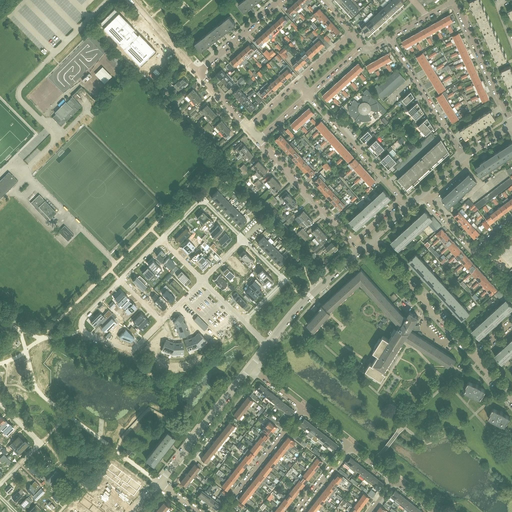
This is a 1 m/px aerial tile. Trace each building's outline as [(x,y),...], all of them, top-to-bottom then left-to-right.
[(243,0),(238,4),(244,12),(259,0),(243,0)] [(303,0),(298,0),(297,1),(303,9),(305,7),(303,5),(306,3),(303,0)] [(351,0),(344,7),(348,12),(357,4),(353,0),(351,0)] [(395,11),(399,7),(392,0),(388,4),(395,11)] [(473,9),(473,10),(473,11),(474,11),(476,16),(485,12),(479,0),(470,0),(469,1),(472,7),(471,7),(472,8),(473,9)] [(297,1),(292,5),(297,11),(301,7),(303,9),(297,1)] [(391,15),(395,11),(388,4),(388,3),(383,7),(391,15)] [(352,16),(361,8),(357,4),(348,12),(352,16)] [(297,11),(292,5),(287,10),(292,15),(295,13),(297,15),(299,13),(297,11)] [(384,8),(379,12),(386,19),(391,15),(383,7),(384,8)] [(114,8),(99,24),(141,67),(157,52),(114,8)] [(319,8),(313,14),(314,16),(316,15),(318,18),(324,13),(319,8)] [(374,14),(373,14),(382,23),(386,19),(379,12),(375,16),(374,14)] [(480,25),(480,27),(481,26),(483,32),(493,28),(485,12),(476,16),(479,22),(478,22),(479,24),(480,23),(480,25)] [(318,18),(322,22),(327,17),(324,13),(318,18)] [(370,20),(377,27),(382,23),(373,14),(369,18),(370,20)] [(446,17),(444,18),(448,24),(453,21),(449,15),(446,17)] [(229,16),(212,30),(218,38),(236,24),(229,16)] [(301,31),(292,22),(290,19),(287,21),(283,16),(278,20),(286,28),(290,24),(297,32),(299,33),(301,31)] [(322,22),(326,27),(332,22),(327,17),(322,22)] [(442,19),(439,21),(442,27),(448,24),(444,18),(442,19)] [(278,20),(274,24),(279,29),(283,26),(286,28),(278,20)] [(365,22),(364,22),(373,31),(377,27),(370,20),(366,24),(365,22)] [(436,22),(434,24),(437,30),(439,33),(440,32),(441,31),(440,29),(442,27),(439,21),(436,23),(436,22)] [(326,27),(330,31),(336,26),(332,22),(326,27)] [(368,36),(373,31),(364,22),(360,26),(368,36)] [(274,24),(269,28),(274,33),(279,29),(274,24)] [(432,25),(428,27),(432,33),(437,30),(434,24),(431,25),(432,25)] [(340,31),(336,26),(330,31),(329,32),(331,34),(332,33),(334,36),(340,31)] [(425,28),(423,29),(428,39),(429,38),(430,37),(429,35),(432,33),(428,27),(425,28)] [(269,28),(265,32),(272,40),(274,38),(272,36),(274,33),(269,28)] [(488,41),(487,41),(487,42),(488,42),(490,48),(500,44),(493,28),(483,32),(486,38),(485,38),(486,39),(487,39),(488,41)] [(421,31),(418,33),(422,39),(425,37),(426,40),(427,39),(428,39),(423,29),(421,31)] [(201,51),(218,38),(212,30),(195,43),(201,51)] [(265,32),(260,36),(265,42),(270,38),(271,40),(272,40),(265,32)] [(415,34),(413,35),(418,44),(419,44),(423,41),(422,39),(418,33),(415,34)] [(452,36),(453,39),(451,40),(451,41),(452,43),(462,38),(460,36),(459,33),(452,36)] [(408,38),(411,45),(413,43),(415,46),(416,45),(418,44),(413,35),(411,37),(408,38)] [(261,46),(265,42),(260,36),(256,40),(261,46)] [(325,46),(324,45),(317,37),(313,42),(315,44),(320,49),(322,48),(325,46)] [(405,40),(402,41),(406,48),(411,45),(408,38),(405,40)] [(456,44),(457,47),(464,44),(462,41),(462,40),(462,38),(452,43),(453,44),(453,45),(456,44)] [(249,44),(245,49),(251,56),(256,52),(249,44)] [(315,44),(310,48),(315,53),(320,49),(315,44)] [(457,47),(459,50),(460,52),(467,49),(465,47),(464,44),(457,47)] [(495,56),(494,57),(494,58),(495,58),(498,64),(507,59),(500,44),(490,48),(493,53),(492,54),(493,55),(494,54),(495,56)] [(310,48),(306,52),(311,57),(315,53),(310,48)] [(245,49),(240,53),(247,60),(251,56),(245,49)] [(461,55),(462,58),(469,55),(467,52),(468,51),(467,49),(460,52),(457,54),(458,55),(458,57),(461,55)] [(265,51),(263,53),(269,60),(271,58),(273,56),(276,53),(274,51),(271,54),(269,53),(267,50),(265,51)] [(282,50),(279,53),(284,59),(287,56),(285,53),(282,50)] [(306,52),(302,56),(306,61),(311,57),(306,52)] [(240,53),(236,57),(242,64),(247,60),(240,53)] [(423,53),(416,57),(419,60),(419,61),(420,63),(427,59),(429,57),(427,55),(425,56),(423,53)] [(385,55),(382,56),(386,63),(391,60),(388,54),(385,55)] [(470,58),(469,55),(462,58),(464,61),(461,62),(462,63),(462,65),(472,60),(470,58)] [(302,56),(297,60),(302,65),(306,61),(302,56)] [(380,58),(377,59),(381,66),(386,63),(382,56),(380,58)] [(240,66),(242,64),(236,57),(231,61),(236,66),(238,64),(240,66)] [(374,61),(372,62),(376,69),(381,66),(377,59),(374,61)] [(422,65),(424,69),(431,65),(427,59),(420,63),(422,65)] [(292,64),(297,70),(302,65),(297,60),(292,64)] [(473,62),(472,60),(462,65),(463,66),(463,67),(466,66),(467,69),(474,66),(472,62),(473,62)] [(92,68),(106,83),(114,76),(99,61),(92,68)] [(367,65),(370,72),(376,69),(372,62),(370,64),(367,65)] [(355,65),(354,67),(359,73),(363,68),(358,63),(356,66),(355,65)] [(292,74),(290,72),(292,70),(287,65),(282,69),(283,70),(281,71),(288,78),(290,76),(290,77),(293,75),(292,74)] [(426,72),(428,75),(434,71),(434,70),(437,69),(437,70),(441,68),(439,66),(436,68),(435,66),(433,68),(431,65),(424,69),(426,72)] [(467,69),(468,71),(466,73),(466,74),(467,75),(477,71),(476,69),(475,69),(474,66),(467,69)] [(505,79),(504,79),(505,80),(508,86),(511,83),(511,70),(510,66),(501,70),(503,76),(503,77),(504,77),(505,79)] [(352,69),(349,71),(354,77),(359,73),(354,67),(352,69)] [(216,74),(220,79),(226,74),(222,69),(216,74)] [(406,80),(398,72),(396,70),(379,86),(377,84),(374,87),(376,89),(374,90),(383,101),(406,80)] [(281,75),(278,77),(283,82),(288,78),(281,71),(279,72),(281,75)] [(347,74),(345,75),(350,81),(354,77),(349,71),(347,74)] [(429,77),(431,81),(438,76),(434,71),(428,75),(429,77)] [(471,77),(472,80),(479,77),(477,73),(478,73),(477,71),(467,75),(468,77),(468,78),(471,77)] [(89,74),(82,80),(84,82),(91,76),(89,74)] [(220,79),(225,84),(232,77),(230,79),(226,74),(220,79)] [(343,77),(340,79),(345,85),(350,81),(345,75),(343,77)] [(433,84),(435,87),(442,82),(438,76),(431,81),(434,84),(433,84)] [(187,82),(183,77),(174,85),(179,90),(187,82)] [(229,89),(236,82),(234,80),(234,79),(232,77),(225,84),(229,89)] [(278,77),(274,81),(279,86),(283,82),(278,77)] [(472,80),(475,85),(482,82),(481,80),(480,80),(479,77),(472,80)] [(338,82),(336,83),(341,89),(345,85),(340,79),(338,82)] [(274,81),(270,85),(274,90),(279,86),(274,81)] [(446,89),(442,82),(435,87),(436,89),(437,89),(439,93),(446,89)] [(475,85),(477,91),(484,88),(482,84),(483,84),(482,82),(475,85)] [(267,87),(265,89),(270,94),(274,90),(270,85),(268,83),(266,85),(267,87)] [(334,85),(331,87),(336,93),(341,89),(336,83),(334,85)] [(329,90),(327,91),(332,97),(336,93),(331,87),(329,90)] [(233,93),(238,98),(245,91),(244,91),(242,92),(239,88),(233,93)] [(477,91),(480,96),(486,93),(486,91),(485,91),(484,88),(477,91)] [(186,95),(191,100),(198,94),(193,89),(186,95)] [(259,95),(261,97),(263,96),(265,99),(270,94),(265,89),(259,95)] [(349,109),(349,110),(349,113),(351,116),(352,116),(355,120),(355,121),(356,121),(357,122),(360,123),(361,121),(364,121),(366,121),(369,121),(372,119),(368,113),(368,112),(370,110),(378,112),(378,110),(382,114),(386,111),(367,89),(363,93),(365,95),(363,95),(362,95),(363,102),(361,104),(360,104),(354,100),(353,100),(353,101),(352,103),(351,104),(351,105),(349,105),(349,108),(349,109)] [(247,98),(244,94),(246,92),(245,91),(238,98),(242,103),(247,98)] [(327,101),(332,97),(327,91),(325,93),(322,96),(327,101)] [(402,99),(406,103),(402,107),(404,109),(409,105),(407,103),(414,96),(411,91),(402,99)] [(242,103),(246,107),(251,102),(249,100),(251,98),(250,97),(252,95),(250,93),(248,95),(249,96),(247,98),(242,103)] [(438,100),(439,102),(446,98),(442,93),(436,97),(438,100)] [(482,102),(489,99),(487,95),(488,95),(486,93),(480,96),(482,102)] [(191,100),(196,105),(202,99),(198,94),(191,100)] [(52,118),(55,120),(61,126),(81,106),(72,97),(70,99),(67,102),(66,101),(54,113),(56,114),(52,118)] [(441,104),(443,107),(449,103),(446,98),(439,102),(441,104)] [(253,101),(251,102),(246,107),(250,112),(256,107),(255,106),(258,104),(256,101),(255,102),(253,101)] [(408,110),(412,115),(421,107),(417,101),(411,107),(409,105),(404,109),(406,112),(408,110)] [(444,110),(446,112),(452,108),(449,103),(443,107),(445,110),(444,110)] [(203,113),(206,115),(212,110),(207,105),(200,111),(202,114),(203,113)] [(412,115),(416,119),(412,123),(414,125),(419,121),(417,118),(424,112),(421,107),(412,115)] [(447,114),(449,117),(458,112),(455,113),(453,111),(456,109),(455,108),(454,107),(452,108),(446,112),(447,114)] [(306,110),(304,112),(309,117),(314,113),(309,108),(306,110)] [(210,120),(217,115),(212,110),(206,115),(208,118),(207,119),(209,121),(210,120)] [(488,123),(489,124),(490,123),(490,122),(495,119),(490,110),(475,120),(480,129),(486,125),(487,125),(487,124),(488,123)] [(303,114),(300,116),(305,121),(309,117),(304,112),(303,113),(303,114)] [(458,118),(461,117),(464,115),(462,113),(460,115),(458,112),(449,117),(451,120),(452,122),(459,119),(458,118)] [(297,118),(296,120),(301,125),(305,121),(300,116),(297,118)] [(418,126),(422,130),(430,122),(427,117),(421,123),(419,121),(414,125),(416,127),(418,126)] [(221,120),(213,127),(214,128),(214,129),(215,130),(216,131),(217,132),(218,132),(226,125),(221,120)] [(300,128),(299,127),(301,125),(296,120),(294,121),(294,122),(291,124),(296,130),(296,129),(297,131),(300,128)] [(460,130),(465,138),(471,135),(472,135),(471,134),(473,133),(474,133),(475,133),(475,132),(480,129),(475,120),(460,130)] [(316,126),(320,131),(325,126),(324,124),(321,121),(316,126)] [(434,127),(430,122),(422,130),(425,135),(424,136),(426,138),(431,134),(429,132),(434,127)] [(231,130),(226,125),(218,132),(220,131),(226,137),(230,134),(228,132),(231,130)] [(320,131),(324,135),(329,130),(327,127),(325,126),(320,131)] [(324,135),(328,139),(333,134),(332,133),(329,130),(324,135)] [(364,142),(369,137),(371,140),(376,135),(374,133),(372,134),(368,130),(360,137),(364,142)] [(328,139),(332,144),(337,139),(335,136),(333,134),(328,139)] [(276,140),(280,144),(285,140),(281,135),(276,140)] [(368,146),(372,151),(380,143),(376,139),(378,138),(376,135),(371,140),(373,142),(368,146)] [(406,188),(448,150),(441,138),(441,139),(441,140),(398,179),(397,178),(406,188)] [(332,144),(336,148),(341,143),(340,141),(340,142),(337,139),(332,144)] [(280,144),(284,149),(289,144),(285,140),(280,144)] [(238,159),(243,155),(249,150),(244,145),(241,142),(233,149),(235,151),(237,150),(240,154),(236,157),(238,159)] [(284,149),(288,154),(294,149),(296,147),(292,142),(289,144),(284,149)] [(501,150),(497,152),(502,161),(508,157),(508,159),(511,156),(511,142),(508,145),(509,146),(501,150)] [(343,145),(341,143),(336,148),(340,153),(345,148),(343,145)] [(376,155),(381,151),(383,153),(388,149),(386,146),(384,148),(380,143),(372,151),(376,155)] [(400,143),(394,148),(397,152),(403,146),(400,143)] [(380,160),(384,164),(393,157),(397,153),(390,147),(388,149),(383,153),(385,155),(380,160)] [(340,157),(342,155),(344,157),(349,152),(348,150),(345,148),(340,153),(338,155),(340,157)] [(288,154),(293,158),(298,153),(294,149),(288,154)] [(246,162),(248,160),(253,155),(249,150),(243,155),(242,157),(246,162)] [(351,154),(349,152),(344,157),(348,162),(353,157),(351,154)] [(486,159),(482,162),(487,170),(493,167),(494,168),(498,165),(498,164),(502,161),(497,152),(493,155),(494,155),(486,160),(486,159)] [(293,158),(297,163),(302,158),(298,153),(293,158)] [(396,161),(393,157),(384,164),(389,169),(393,164),(395,166),(400,162),(398,160),(396,161)] [(297,163),(301,167),(306,163),(302,158),(297,163)] [(349,163),(354,168),(359,163),(357,161),(355,158),(349,163)] [(253,166),(257,171),(263,166),(258,161),(253,166)] [(480,175),(487,170),(482,162),(480,163),(481,164),(475,168),(480,175)] [(301,167),(305,172),(312,166),(310,163),(308,165),(306,163),(301,167)] [(354,168),(358,172),(363,167),(361,165),(359,163),(354,168)] [(268,171),(263,166),(257,171),(262,176),(268,171)] [(316,170),(312,166),(305,172),(309,177),(316,170)] [(358,172),(362,177),(367,172),(365,170),(363,167),(358,172)] [(8,171),(0,178),(0,196),(17,180),(8,171)] [(362,177),(366,181),(371,176),(369,174),(369,173),(367,172),(362,177)] [(459,183),(455,186),(462,194),(467,189),(468,190),(472,187),(471,186),(476,181),(469,174),(466,177),(466,178),(459,184),(459,183)] [(267,181),(264,184),(269,189),(270,188),(272,186),(277,181),(275,179),(274,177),(273,177),(273,176),(267,181)] [(366,181),(370,186),(375,181),(373,178),(371,176),(366,181)] [(314,182),(318,187),(325,180),(324,179),(322,180),(319,177),(314,182)] [(318,187),(323,191),(328,187),(328,186),(325,184),(327,182),(325,180),(318,187)] [(272,186),(270,188),(271,190),(274,194),(276,192),(276,191),(282,186),(281,186),(281,185),(280,183),(279,184),(277,181),(272,186)] [(323,191),(327,196),(334,190),(334,189),(330,185),(328,186),(328,187),(323,191)] [(458,198),(462,194),(455,186),(452,189),(453,190),(446,196),(445,196),(442,199),(446,204),(444,206),(448,210),(450,208),(449,206),(454,202),(454,203),(458,199),(458,198)] [(327,196),(331,201),(336,196),(334,193),(336,191),(334,189),(334,190),(327,196)] [(391,198),(384,190),(372,200),(379,208),(391,198)] [(217,191),(211,197),(215,201),(221,194),(217,191)] [(283,199),(287,203),(293,198),(288,193),(288,194),(286,192),(279,198),(281,200),(283,199)] [(45,201),(39,194),(30,203),(50,223),(54,219),(52,216),(56,213),(45,201)] [(221,194),(215,201),(218,205),(225,198),(221,194)] [(331,201),(335,205),(341,200),(336,196),(331,201)] [(225,198),(218,205),(222,208),(228,202),(225,198)] [(292,209),(292,208),(297,204),(293,198),(287,203),(287,204),(285,206),(287,208),(289,206),(292,209)] [(468,204),(470,207),(471,206),(473,209),(473,208),(475,206),(474,205),(469,199),(465,203),(467,205),(468,204)] [(339,210),(345,205),(341,200),(335,205),(339,210)] [(368,218),(379,208),(372,200),(361,211),(368,218)] [(228,202),(222,208),(226,212),(232,205),(228,202)] [(504,204),(500,207),(504,213),(509,210),(504,204)] [(232,205),(226,212),(229,215),(236,209),(232,205)] [(500,207),(495,211),(499,217),(504,213),(500,207)] [(202,212),(200,214),(206,220),(212,214),(206,208),(204,210),(204,209),(201,211),(202,212)] [(236,209),(229,215),(233,219),(239,212),(236,209)] [(453,216),(458,221),(463,216),(465,214),(465,213),(462,209),(459,211),(453,216)] [(300,223),(308,216),(304,211),(295,218),(300,223)] [(356,229),(368,218),(361,211),(349,221),(356,229)] [(432,219),(431,218),(425,211),(414,221),(421,229),(427,224),(432,219)] [(495,211),(490,215),(494,220),(499,217),(495,211)] [(239,212),(233,219),(236,223),(243,216),(239,212)] [(206,220),(203,223),(207,227),(216,219),(212,214),(206,220)] [(458,221),(462,225),(467,220),(469,218),(465,214),(463,216),(458,221)] [(485,218),(490,224),(494,220),(490,215),(485,218)] [(243,216),(236,223),(240,226),(247,220),(243,216)] [(313,221),(308,216),(300,223),(305,228),(313,221)] [(431,218),(432,219),(427,224),(429,226),(436,219),(433,216),(431,218)] [(436,219),(429,226),(431,228),(438,221),(436,219)] [(462,225),(466,229),(473,222),(472,220),(469,222),(467,220),(462,225)] [(414,221),(408,227),(403,232),(410,240),(421,229),(414,221)] [(440,224),(438,221),(431,228),(433,230),(440,224)] [(466,229),(470,234),(477,227),(473,222),(466,229)] [(440,224),(433,230),(435,232),(437,230),(437,231),(442,226),(440,224)] [(64,225),(58,232),(68,241),(74,235),(64,225)] [(219,225),(211,232),(215,237),(223,230),(219,225)] [(317,236),(322,231),(318,226),(312,231),(317,236)] [(481,231),(477,227),(470,234),(474,238),(479,233),(481,231)] [(185,228),(174,239),(178,243),(189,232),(185,228)] [(306,232),(303,228),(298,232),(298,233),(297,234),(300,237),(301,236),(306,232)] [(442,229),(436,234),(440,238),(446,233),(445,232),(442,229)] [(327,236),(322,231),(317,236),(315,238),(319,243),(323,240),(327,236)] [(305,240),(309,236),(306,232),(301,236),(305,240)] [(403,232),(398,236),(391,242),(398,250),(410,240),(403,232)] [(226,233),(219,240),(225,245),(232,238),(226,233)] [(440,238),(444,243),(450,237),(446,234),(447,234),(446,233),(440,238)] [(368,234),(364,238),(368,242),(372,238),(368,234)] [(264,237),(257,243),(261,247),(267,240),(264,237)] [(444,243),(448,247),(454,242),(453,241),(450,237),(444,243)] [(267,240),(261,247),(264,250),(271,244),(267,240)] [(186,243),(184,251),(187,254),(195,247),(189,241),(186,243)] [(323,250),(326,253),(329,251),(330,253),(334,250),(335,251),(338,249),(336,248),(337,247),(332,242),(323,250)] [(448,247),(452,251),(458,246),(454,243),(455,242),(454,242),(448,247)] [(271,244),(264,250),(268,254),(275,248),(271,244)] [(452,251),(456,256),(462,250),(461,249),(461,250),(458,246),(452,251)] [(275,248),(268,254),(272,258),(278,251),(275,248)] [(164,250),(159,255),(161,257),(160,259),(163,263),(166,259),(164,258),(168,254),(164,250)] [(456,256),(460,260),(465,255),(462,251),(462,250),(456,256)] [(195,254),(190,258),(194,262),(195,262),(202,255),(203,253),(201,251),(199,253),(198,252),(196,255),(195,254)] [(243,251),(238,256),(240,258),(241,258),(244,261),(244,262),(247,265),(250,263),(250,262),(253,262),(254,262),(246,254),(244,253),(245,253),(243,251)] [(278,251),(272,258),(275,261),(282,255),(278,251)] [(202,255),(195,262),(199,265),(205,259),(203,256),(205,254),(204,252),(203,253),(202,255)] [(408,261),(413,266),(419,273),(427,266),(416,254),(408,261)] [(282,255),(275,261),(279,265),(286,259),(282,255)] [(460,260),(464,264),(470,259),(469,258),(465,255),(460,260)] [(164,263),(163,264),(165,267),(167,266),(170,269),(175,264),(169,258),(164,263)] [(205,259),(199,265),(202,269),(208,264),(211,262),(206,258),(205,259)] [(464,264),(468,269),(473,263),(470,260),(470,259),(464,264)] [(153,260),(148,264),(150,266),(148,268),(155,274),(158,277),(161,275),(158,272),(162,268),(159,266),(160,265),(156,260),(155,261),(153,260)] [(235,261),(232,264),(239,270),(242,267),(235,261)] [(468,269),(471,273),(477,267),(473,263),(468,269)] [(419,273),(425,279),(430,284),(437,278),(427,266),(419,273)] [(147,267),(142,272),(149,280),(153,276),(156,280),(159,278),(158,277),(155,274),(148,268),(147,267)] [(223,271),(222,272),(230,279),(234,275),(227,267),(224,270),(222,271),(223,271)] [(471,273),(475,277),(481,272),(478,269),(478,268),(477,267),(471,273)] [(261,269),(257,274),(262,280),(267,275),(261,269)] [(450,364),(452,365),(456,359),(410,330),(412,327),(413,328),(414,325),(413,325),(418,317),(410,311),(407,316),(405,315),(404,316),(370,279),(361,269),(322,305),(319,308),(320,309),(307,324),(314,331),(330,312),(360,283),(399,325),(389,340),(383,336),(373,351),(378,355),(372,364),(370,363),(365,370),(381,379),(385,372),(383,371),(384,370),(404,338),(449,366),(450,364)] [(178,274),(176,276),(186,285),(189,282),(190,280),(189,279),(186,276),(184,273),(183,274),(182,272),(179,275),(178,274)] [(475,277),(479,282),(485,276),(485,275),(484,276),(481,272),(475,277)] [(267,275),(262,280),(268,286),(269,285),(270,286),(272,284),(271,283),(273,281),(270,278),(272,276),(269,273),(267,275)] [(136,276),(132,280),(135,284),(134,284),(138,287),(141,290),(146,286),(145,285),(147,283),(139,275),(137,277),(136,276)] [(479,282),(483,286),(489,281),(486,277),(485,276),(479,282)] [(218,277),(214,281),(223,291),(227,287),(218,277)] [(430,284),(436,291),(440,296),(448,289),(437,278),(430,284)] [(256,279),(249,286),(251,288),(258,295),(262,292),(259,288),(262,285),(256,279)] [(169,284),(178,294),(178,293),(177,292),(181,288),(182,289),(183,289),(173,280),(169,284)] [(483,286),(487,290),(493,285),(493,284),(492,284),(489,281),(483,286)] [(491,295),(497,289),(494,286),(494,285),(493,285),(487,290),(491,295)] [(251,288),(246,293),(253,300),(258,295),(251,288)] [(120,289),(113,296),(119,301),(125,294),(120,289)] [(166,289),(162,294),(170,302),(174,297),(166,289)] [(440,296),(446,302),(451,308),(459,301),(448,289),(440,296)] [(236,292),(234,294),(235,296),(234,297),(243,307),(247,303),(236,292)] [(155,294),(151,298),(155,301),(154,302),(160,308),(161,307),(162,309),(166,305),(164,303),(166,301),(160,296),(159,297),(155,294)] [(118,303),(117,303),(121,307),(122,307),(127,301),(129,300),(125,296),(124,297),(118,303)] [(509,299),(506,296),(501,300),(500,300),(498,301),(501,304),(501,305),(507,300),(507,301),(509,299)] [(511,308),(511,306),(507,301),(507,300),(501,305),(501,304),(495,310),(502,318),(507,313),(508,312),(511,308)] [(127,301),(122,307),(126,310),(131,305),(127,301)] [(451,308),(462,320),(469,313),(459,301),(451,308)] [(126,310),(124,312),(128,316),(135,309),(131,305),(126,310)] [(100,312),(91,322),(95,327),(101,321),(103,323),(112,314),(108,310),(103,315),(100,312)] [(496,324),(497,323),(497,322),(502,318),(495,310),(483,320),(490,328),(496,323),(496,324)] [(136,317),(133,321),(138,326),(146,318),(141,313),(137,318),(136,317)] [(179,316),(173,322),(175,324),(176,326),(183,323),(182,319),(180,318),(179,316)] [(197,316),(193,320),(203,329),(207,325),(197,316)] [(112,318),(102,328),(108,331),(110,329),(112,330),(115,327),(113,325),(115,323),(112,318)] [(138,326),(142,331),(150,323),(146,318),(138,326)] [(484,334),(486,333),(485,333),(490,328),(483,320),(472,331),(479,339),(484,334)] [(185,328),(178,331),(180,337),(187,334),(186,330),(185,328)] [(126,330),(119,337),(123,339),(123,338),(126,340),(131,341),(134,338),(132,336),(127,331),(126,330)] [(199,335),(196,338),(200,345),(206,340),(200,334),(199,335)] [(192,340),(190,340),(193,348),(200,345),(196,338),(192,340)] [(189,341),(185,342),(188,350),(192,349),(193,348),(190,340),(189,341)] [(165,342),(162,349),(167,351),(170,344),(169,343),(165,342)] [(501,350),(499,351),(500,351),(494,356),(505,367),(507,365),(504,362),(511,355),(511,356),(511,351),(506,345),(501,350)] [(478,386),(478,385),(476,384),(475,385),(468,381),(466,386),(464,391),(480,398),(482,394),(483,394),(485,390),(478,386)] [(256,393),(259,395),(265,388),(260,384),(256,389),(258,391),(256,393)] [(261,393),(266,396),(270,391),(265,388),(259,395),(261,393)] [(266,396),(271,400),(275,395),(270,391),(266,396)] [(279,399),(275,395),(271,400),(275,404),(279,399)] [(253,400),(248,396),(244,401),(249,405),(253,400)] [(275,404),(274,406),(278,410),(284,403),(279,399),(275,404)] [(244,401),(240,406),(246,410),(249,405),(244,401)] [(278,410),(283,413),(289,406),(284,403),(278,410)] [(240,406),(237,410),(242,414),(246,410),(240,406)] [(290,415),(294,410),(289,406),(283,413),(283,414),(285,411),(290,415)] [(502,413),(503,412),(500,411),(500,412),(492,408),(490,412),(491,413),(489,417),(505,425),(507,421),(510,417),(502,413)] [(238,419),(242,414),(237,410),(233,415),(238,419)] [(304,418),(298,425),(303,429),(309,422),(304,418)] [(5,420),(0,425),(0,428),(3,431),(9,424),(5,420)] [(277,427),(271,423),(269,421),(265,427),(266,426),(273,432),(277,427)] [(230,422),(226,426),(231,431),(235,426),(230,422)] [(307,434),(313,426),(309,422),(303,429),(305,431),(307,428),(309,431),(307,434)] [(9,424),(3,431),(7,435),(14,429),(9,424)] [(226,426),(222,431),(228,435),(231,431),(226,426)] [(265,427),(262,430),(269,436),(273,432),(266,426),(265,427)] [(311,439),(318,430),(313,426),(307,434),(311,438),(311,439)] [(264,432),(260,436),(266,441),(269,436),(262,430),(264,432)] [(311,439),(316,442),(323,433),(318,430),(311,439)] [(222,431),(219,436),(224,440),(228,435),(222,431)] [(167,432),(162,439),(156,445),(163,451),(166,448),(167,449),(169,446),(169,447),(171,444),(170,444),(173,441),(172,441),(175,438),(167,432)] [(319,438),(324,442),(328,437),(323,433),(316,442),(319,438)] [(12,442),(10,444),(14,449),(15,448),(23,440),(18,435),(16,438),(15,437),(12,440),(12,441),(12,442)] [(219,436),(215,440),(220,444),(224,440),(219,436)] [(260,436),(257,441),(262,445),(266,441),(260,436)] [(292,445),(295,441),(288,436),(284,441),(290,445),(291,446),(292,445)] [(328,445),(329,446),(332,441),(328,437),(324,442),(322,444),(327,448),(328,445)] [(23,440),(15,448),(18,451),(16,453),(18,455),(29,444),(24,439),(23,440)] [(215,440),(211,445),(217,449),(220,444),(215,440)] [(257,441),(253,445),(259,450),(262,445),(257,441)] [(284,441),(281,445),(286,449),(290,445),(284,441)] [(336,452),(338,449),(340,446),(332,441),(329,446),(336,452)] [(156,462),(157,461),(158,460),(159,460),(161,458),(160,457),(162,455),(161,454),(163,451),(156,445),(146,459),(153,465),(156,462)] [(211,445),(208,449),(213,453),(217,449),(211,445)] [(253,445),(250,450),(255,454),(259,450),(253,445)] [(284,455),(285,454),(286,453),(284,452),(286,449),(281,445),(277,450),(284,455)] [(208,449),(204,454),(210,458),(213,453),(208,449)] [(250,450),(246,454),(252,459),(255,454),(250,450)] [(285,454),(284,455),(277,450),(274,454),(279,458),(281,456),(282,457),(283,456),(286,458),(287,456),(285,454)] [(200,459),(206,463),(210,458),(204,454),(200,459)] [(246,454),(243,459),(248,463),(252,459),(246,454)] [(277,464),(278,463),(279,464),(282,461),(279,459),(279,458),(274,454),(270,459),(277,464)] [(322,461),(317,457),(315,456),(312,459),(310,458),(308,459),(311,461),(313,462),(318,466),(322,461)] [(345,461),(344,463),(350,467),(351,466),(355,461),(350,457),(346,462),(345,461)] [(243,459),(239,463),(244,468),(248,463),(243,459)] [(278,463),(277,464),(270,459),(266,463),(272,467),(274,465),(276,467),(277,466),(279,467),(280,465),(279,464),(278,463)] [(313,462),(311,461),(310,462),(312,464),(309,466),(315,471),(315,470),(316,471),(318,469),(317,468),(318,466),(313,462)] [(351,466),(356,469),(359,464),(355,461),(351,466)] [(41,465),(41,466),(42,468),(46,472),(51,466),(47,462),(43,467),(41,465)] [(195,463),(191,468),(196,472),(200,468),(195,463)] [(239,463),(235,468),(241,472),(244,468),(239,463)] [(266,463),(263,468),(268,472),(272,467),(266,463)] [(127,475),(116,467),(113,465),(111,464),(104,474),(107,476),(109,478),(128,492),(131,494),(134,496),(141,486),(140,485),(137,483),(130,477),(127,475)] [(356,469),(360,473),(364,468),(359,464),(356,469)] [(31,466),(29,469),(39,477),(41,474),(31,466)] [(306,468),(305,469),(303,467),(301,468),(304,471),(305,470),(306,471),(311,475),(315,471),(309,466),(308,469),(306,468)] [(191,468),(187,473),(195,479),(197,476),(195,474),(196,472),(191,468)] [(235,468),(232,472),(237,477),(241,472),(235,468)] [(263,468),(259,472),(265,476),(268,472),(263,468)] [(360,473),(359,475),(364,479),(369,472),(364,468),(360,473)] [(56,471),(46,480),(49,484),(59,474),(56,471)] [(308,480),(311,475),(306,471),(302,475),(308,480)] [(232,472),(228,477),(234,481),(237,477),(232,472)] [(259,472),(256,477),(261,481),(265,476),(259,472)] [(364,479),(368,482),(374,476),(369,472),(364,479)] [(187,473),(184,477),(189,482),(193,477),(195,479),(187,473)] [(333,478),(339,482),(340,483),(341,482),(343,484),(347,480),(343,476),(342,477),(337,473),(333,478)] [(299,480),(304,484),(308,480),(302,475),(300,478),(299,477),(298,478),(296,476),(294,477),(297,480),(297,479),(299,480)] [(368,482),(373,486),(378,479),(374,476),(368,482)] [(184,477),(180,482),(185,486),(189,482),(184,477)] [(228,477),(225,481),(230,486),(234,481),(228,477)] [(256,477),(252,481),(258,485),(261,481),(256,477)] [(333,478),(330,482),(335,486),(339,482),(333,478)] [(378,490),(383,483),(378,479),(373,486),(378,490)] [(299,480),(295,484),(301,489),(304,484),(299,480)] [(27,489),(31,494),(40,486),(35,481),(31,484),(30,483),(30,484),(29,487),(27,489)] [(221,486),(227,490),(230,486),(225,481),(221,486)] [(252,481),(249,486),(254,490),(258,485),(252,481)] [(330,482),(326,487),(332,491),(335,486),(330,482)] [(295,484),(292,489),(297,493),(301,489),(295,484)] [(8,494),(13,488),(10,485),(5,490),(8,494)] [(249,486),(245,490),(251,494),(254,490),(249,486)] [(323,491),(328,495),(332,491),(326,487),(323,491)] [(41,488),(35,495),(38,498),(44,491),(41,488)] [(292,489),(288,493),(294,498),(297,493),(292,489)] [(202,490),(197,495),(202,499),(206,493),(202,490)] [(245,490),(242,495),(249,500),(249,499),(250,498),(249,497),(251,494),(245,490)] [(395,490),(390,497),(395,501),(400,494),(395,490)] [(330,497),(328,495),(323,491),(319,496),(325,500),(324,500),(326,501),(327,500),(328,501),(330,497)] [(17,492),(12,498),(16,502),(21,496),(17,492)] [(112,511),(111,511),(92,497),(89,495),(86,492),(79,503),(80,504),(83,506),(90,511),(112,511)] [(209,493),(208,493),(207,492),(206,493),(202,499),(207,502),(211,497),(208,495),(209,493)] [(283,496),(285,498),(290,502),(294,498),(288,493),(286,492),(284,495),(281,494),(280,496),(282,497),(283,496)] [(369,497),(363,493),(360,498),(365,502),(369,497)] [(56,494),(53,497),(58,503),(61,500),(56,494)] [(399,504),(405,497),(400,494),(395,501),(399,504)] [(248,503),(249,502),(250,503),(252,501),(249,499),(249,500),(242,495),(238,499),(243,504),(245,501),(248,503)] [(321,504),(324,500),(325,500),(319,496),(316,500),(321,504)] [(216,500),(211,497),(207,502),(211,506),(216,500)] [(399,504),(404,508),(410,501),(405,497),(399,504)] [(27,498),(20,505),(23,509),(31,501),(32,500),(30,498),(29,499),(27,498)] [(216,509),(220,504),(222,502),(219,500),(217,498),(216,500),(211,506),(216,509)] [(285,498),(281,502),(287,507),(290,502),(285,498)] [(360,498),(356,502),(362,507),(365,502),(360,498)] [(319,507),(321,504),(316,500),(312,505),(317,509),(319,510),(320,509),(320,510),(321,509),(319,507)] [(49,501),(47,503),(53,509),(55,507),(49,501)] [(406,506),(410,510),(414,505),(410,501),(404,508),(406,506)] [(164,502),(160,507),(165,511),(169,507),(164,502)] [(281,502),(278,507),(283,511),(287,507),(281,502)] [(356,502),(353,507),(358,511),(362,507),(356,502)]
